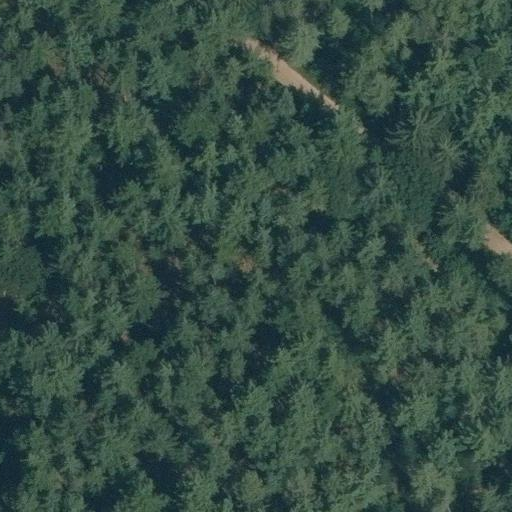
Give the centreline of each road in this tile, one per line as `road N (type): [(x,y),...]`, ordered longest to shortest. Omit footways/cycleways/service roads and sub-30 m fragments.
road 1 (unknown): [(0,237),(24,255),(70,247),(214,84),(330,0)]
road 2 (track): [(188,0),(511,249)]
